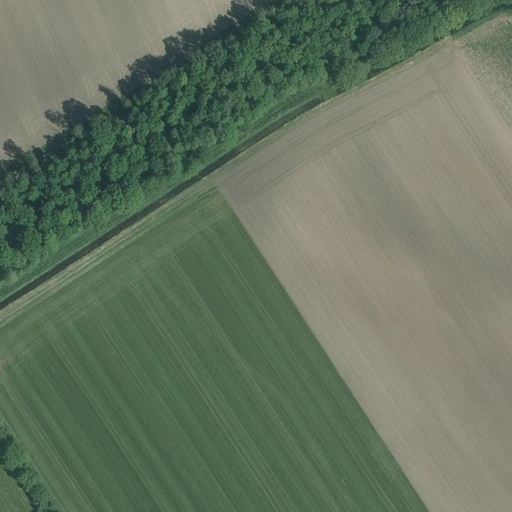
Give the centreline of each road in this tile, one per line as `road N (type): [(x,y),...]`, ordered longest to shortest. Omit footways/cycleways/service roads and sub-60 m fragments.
road 1 (track): [(0,293),(316,80)]
road 2 (track): [(316,80),(369,45),(410,0)]
